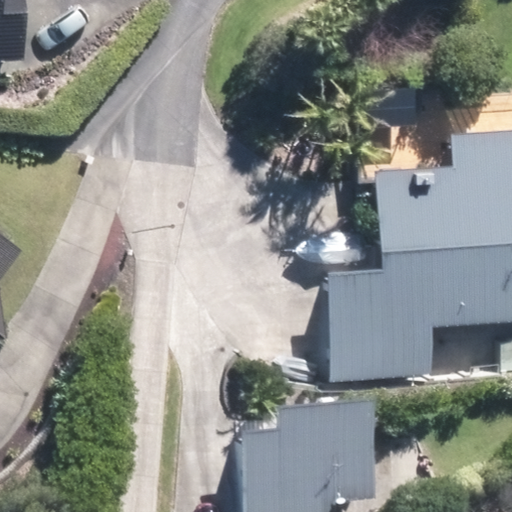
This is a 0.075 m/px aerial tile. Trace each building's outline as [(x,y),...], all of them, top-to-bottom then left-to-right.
[(0,0),(0,56),(20,56),(18,0),(0,0)] [(364,150),(363,266),(326,266),(325,372),(429,373),(430,315),(511,316),(511,121),(442,121),(442,151),(364,150)] [(0,336),(8,335),(0,272),(20,243),(0,228),(0,336)] [(511,335),(497,335),(497,368),(511,368),(511,335)] [(274,417),(245,416),(241,511),(324,511),(326,491),(374,493),(377,395),(275,391),(274,417)]
